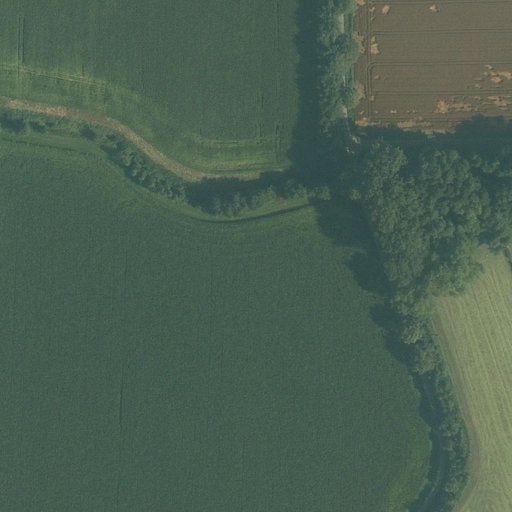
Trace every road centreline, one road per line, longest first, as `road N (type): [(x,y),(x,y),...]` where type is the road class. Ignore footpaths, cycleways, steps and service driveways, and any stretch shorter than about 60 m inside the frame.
road 1 (unclassified): [(424,511),(440,475),(440,432),(350,143)]
road 2 (unclassified): [(350,143),(511,142)]
road 3 (unclassified): [(350,143),(341,0)]
